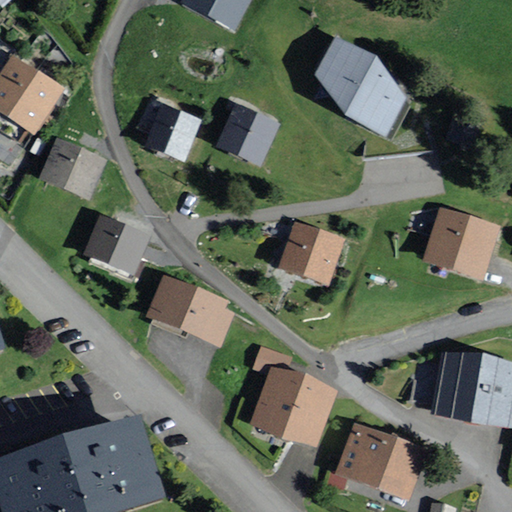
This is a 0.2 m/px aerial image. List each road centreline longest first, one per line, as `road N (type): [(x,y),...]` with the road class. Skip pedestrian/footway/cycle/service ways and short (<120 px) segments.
road 1 (residential): [(0,242),(274,511)]
road 2 (residential): [(499,511),(494,485),(329,369)]
road 3 (residential): [(329,369),(169,230)]
road 4 (residential): [(329,369),(511,315)]
